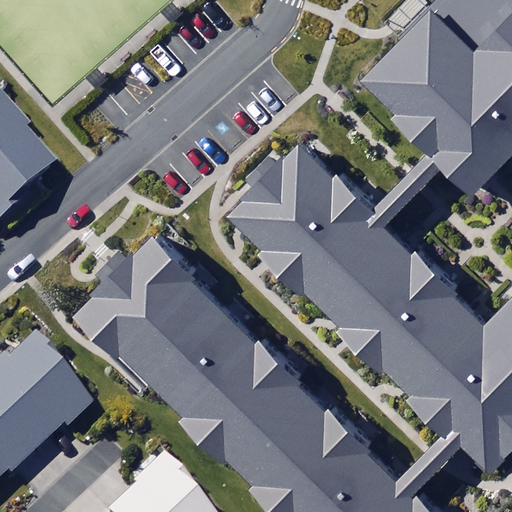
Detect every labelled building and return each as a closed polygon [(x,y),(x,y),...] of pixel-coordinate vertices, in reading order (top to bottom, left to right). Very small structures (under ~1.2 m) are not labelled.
[(511,439),(511,0),(425,0),(358,69),(473,181),(511,146),(511,287),(487,311),(298,126),(220,204),(443,423),(460,439),(486,465),(511,439)] [(0,211),(53,167),(0,104),(0,211)] [(446,511),(417,483),(400,467),(155,226),(77,304),(288,511),(446,511)] [(0,481),(86,404),(26,337),(0,359),(0,481)] [(443,423),(400,467),(417,483),(460,439),(443,423)] [(197,492),(148,445),(119,474),(112,466),(70,509),(73,511),(197,511),(188,502),(197,492)]
